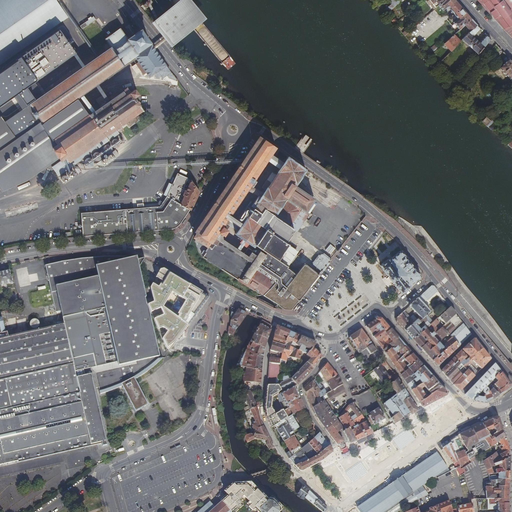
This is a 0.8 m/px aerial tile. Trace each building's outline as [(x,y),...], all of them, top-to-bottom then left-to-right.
[(2,0),(0,2),(0,63),(67,16),(56,1),(55,0),(2,0)] [(166,39),(174,48),(210,19),(195,0),(182,0),(154,23),(164,36),(166,39)] [(386,13),(402,0),(389,0),(392,4),(384,10),(386,13)] [(430,0),(433,4),(432,5),(432,6),(434,9),(435,9),(439,5),(445,0),(430,0)] [(455,0),(445,0),(439,5),(443,10),(448,6),(455,14),(459,19),(454,23),(458,28),(462,25),(464,27),(465,25),(472,19),(468,15),(455,0)] [(511,0),(477,0),(503,29),(510,24),(511,22),(511,0)] [(67,16),(0,63),(0,65),(67,17),(67,16)] [(96,20),(94,16),(81,26),(83,29),(96,20)] [(474,22),(472,19),(465,25),(468,29),(467,30),(467,31),(467,32),(467,34),(468,34),(478,25),(474,22)] [(503,29),(511,37),(511,27),(510,24),(503,29)] [(481,29),(478,25),(468,34),(463,39),(479,54),(491,39),(490,38),(487,35),(480,43),(473,37),(481,29)] [(104,36),(110,44),(111,46),(113,45),(115,47),(113,48),(119,58),(128,52),(133,48),(125,37),(118,26),(104,36)] [(138,27),(125,37),(133,48),(134,47),(135,49),(136,48),(148,40),(138,27)] [(18,62),(0,74),(0,108),(14,98),(23,111),(44,96),(35,83),(76,54),(60,31),(18,61),(18,62)] [(451,51),(461,41),(454,35),(444,44),(451,51)] [(157,41),(152,45),(154,48),(159,44),(166,39),(164,36),(157,41)] [(136,57),(138,59),(145,70),(148,74),(152,70),(157,67),(163,63),(154,48),(152,45),(148,40),(136,48),(138,51),(134,53),(134,54),(136,57)] [(123,62),(119,58),(113,48),(44,96),(23,111),(5,124),(3,120),(0,121),(0,185),(4,192),(30,180),(40,173),(44,176),(47,170),(52,173),(58,169),(57,168),(66,161),(71,158),(73,161),(122,126),(128,121),(132,127),(144,119),(140,112),(144,109),(136,97),(141,94),(137,89),(132,93),(126,84),(89,111),(84,105),(79,108),(74,103),(126,66),(124,64),(123,62)] [(123,62),(124,64),(136,57),(134,54),(123,62)] [(511,61),(509,58),(499,67),(511,79),(511,77),(511,61)] [(145,70),(138,59),(135,61),(142,71),(145,70)] [(162,72),(167,69),(163,63),(157,67),(160,72),(160,73),(162,72)] [(167,69),(162,72),(164,74),(166,74),(175,78),(170,73),(167,69)] [(499,105),(493,112),(494,113),(497,116),(503,110),(499,105)] [(487,126),(488,125),(497,116),(494,113),(488,119),(487,118),(487,117),(486,117),(486,118),(483,121),(483,122),(487,126)] [(493,124),(499,119),(497,116),(488,125),(493,131),(497,128),(493,124)] [(69,166),(71,165),(122,126),(73,161),(71,158),(66,161),(57,168),(58,169),(60,172),(61,172),(63,170),(68,167),(69,166)] [(118,133),(116,133),(115,134),(114,134),(113,135),(112,137),(112,138),(112,139),(113,141),(114,142),(115,142),(116,143),(118,143),(119,142),(120,141),(121,140),(121,139),(121,137),(121,136),(120,135),(119,134),(118,133)] [(225,227),(227,223),(239,204),(249,189),(252,185),(267,160),(273,152),(276,154),(279,150),(259,136),(246,157),(243,162),(198,232),(199,233),(197,237),(203,253),(205,255),(204,256),(211,260),(210,262),(226,272),(226,270),(239,279),(238,279),(256,290),(258,291),(268,297),(278,303),(277,305),(279,306),(280,304),(286,308),(292,308),(299,299),(300,299),(318,277),(319,274),(312,268),(305,262),(297,272),(287,266),(288,264),(277,257),(288,241),(285,239),(294,226),(290,223),(301,206),(306,209),(314,197),(295,184),(304,172),(308,175),(310,172),(286,155),(284,159),(278,167),(262,192),(259,196),(251,209),(246,205),(238,219),(243,222),(238,230),(236,233),(254,245),(255,243),(267,251),(266,253),(260,250),(258,253),(249,247),(244,253),(228,243),(227,242),(225,240),(224,239),(224,238),(229,230),(225,227)] [(109,140),(108,140),(106,140),(105,141),(104,142),(104,143),(103,144),(104,146),(104,147),(105,148),(106,149),(108,149),(109,149),(110,148),(111,147),(112,146),(113,145),(113,143),(112,142),(111,141),(110,140),(109,140)] [(98,148),(97,148),(96,148),(94,149),(93,150),(93,151),(92,153),(93,154),(93,155),(94,156),(95,157),(97,157),(98,157),(99,156),(100,155),(101,154),(101,153),(101,151),(101,150),(100,149),(98,148)] [(278,167),(284,159),(276,154),(273,152),(267,160),(278,167)] [(89,155),(88,155),(87,155),(86,156),(85,156),(84,158),(84,159),(84,160),(85,161),(86,162),(87,163),(88,163),(89,163),(90,162),(91,161),(92,160),(92,159),(92,158),(91,156),(90,156),(89,155)] [(224,158),(192,160),(192,162),(193,165),(221,163),(243,162),(246,157),(224,158)] [(189,210),(189,211),(197,194),(190,182),(186,191),(185,190),(182,196),(184,196),(180,205),(179,205),(189,210)] [(127,209),(82,213),(84,236),(134,232),(173,229),(174,228),(176,228),(178,227),(179,225),(189,210),(179,205),(180,205),(167,198),(162,206),(127,209)] [(297,228),(309,211),(306,209),(301,206),(290,223),(294,226),(297,228)] [(299,248),(288,241),(277,257),(288,264),(299,248)] [(410,286),(422,276),(417,269),(416,269),(407,258),(407,257),(401,250),(390,257),(379,265),(390,279),(401,294),(411,287),(410,286)] [(321,257),(314,265),(322,271),(331,260),(330,259),(329,260),(324,256),(321,257)] [(0,443),(5,464),(103,441),(92,390),(87,368),(152,353),(155,352),(139,267),(145,257),(116,263),(115,258),(119,257),(111,257),(102,257),(93,258),(81,259),(46,267),(56,312),(59,312),(62,325),(4,338),(3,330),(0,330),(0,443)] [(312,268),(314,265),(307,259),(305,262),(312,268)] [(0,286),(9,284),(10,285),(11,285),(8,270),(0,272),(0,286)] [(190,322),(195,315),(204,304),(209,297),(209,296),(201,291),(191,285),(173,274),(166,270),(165,272),(163,270),(159,271),(155,279),(153,283),(151,287),(152,291),(153,296),(154,302),(148,304),(159,329),(163,327),(167,330),(162,338),(164,343),(167,348),(170,346),(175,342),(178,339),(190,322)] [(421,296),(425,301),(427,300),(428,301),(438,292),(434,286),(431,286),(421,296)] [(430,312),(423,304),(425,301),(421,296),(410,306),(420,317),(418,318),(423,324),(427,320),(431,324),(432,323),(439,317),(438,315),(435,318),(434,317),(431,320),(427,315),(430,312)] [(293,309),(298,313),(303,307),(298,303),(293,309)] [(451,309),(450,307),(439,317),(442,320),(445,324),(456,315),(451,309)] [(236,333),(248,313),(241,310),(239,309),(236,314),(233,312),(232,317),(234,318),(232,321),(232,326),(234,327),(233,328),(230,326),(229,333),(231,334),(231,335),(232,336),(233,334),(234,335),(236,336),(237,333),(236,333)] [(408,320),(411,317),(405,310),(402,313),(408,320)] [(406,330),(412,324),(408,320),(402,313),(397,317),(397,319),(406,330)] [(417,319),(414,315),(411,317),(408,320),(412,324),(417,319)] [(459,319),(456,315),(445,324),(441,327),(438,330),(436,331),(438,333),(436,334),(438,336),(439,337),(441,340),(447,334),(444,331),(459,319)] [(381,328),(385,334),(391,328),(388,325),(381,317),(378,317),(376,318),(381,325),(380,326),(382,328),(381,328)] [(435,326),(442,320),(439,317),(432,323),(435,326)] [(376,318),(372,321),(366,325),(368,329),(377,341),(385,334),(381,328),(382,328),(380,326),(381,325),(376,318)] [(425,329),(426,328),(423,324),(418,318),(417,319),(412,324),(406,330),(410,335),(414,339),(425,329)] [(271,328),(272,325),(267,322),(262,320),(260,324),(271,328)] [(438,330),(435,326),(432,323),(431,324),(426,328),(425,329),(430,334),(433,332),(434,333),(435,332),(436,331),(438,330)] [(464,325),(462,323),(448,336),(449,337),(440,346),(444,350),(454,341),(453,339),(466,328),(464,325)] [(272,329),(271,328),(260,324),(259,324),(252,333),(268,338),(272,329)] [(280,327),(279,327),(278,327),(276,333),(273,341),(281,344),(285,346),(291,332),(288,331),(285,329),(280,327)] [(391,328),(385,334),(377,341),(380,345),(383,349),(391,342),(398,336),(394,332),(391,328)] [(453,339),(454,341),(459,346),(471,335),(468,331),(466,328),(453,339)] [(356,332),(367,348),(372,344),(373,344),(363,331),(362,329),(358,331),(356,332)] [(431,336),(434,333),(433,332),(430,334),(425,329),(414,339),(419,345),(423,349),(429,344),(426,340),(432,336),(431,336)] [(290,348),(292,343),(296,334),(293,333),(291,332),(285,346),(283,350),(288,352),(290,348)] [(353,334),(350,336),(361,352),(362,352),(367,348),(356,332),(353,334)] [(266,344),(268,338),(252,333),(248,339),(265,348),(266,344)] [(296,334),(292,343),(297,345),(302,336),(299,335),(296,334)] [(303,353),(307,355),(313,348),(317,345),(316,342),(310,340),(302,336),(297,345),(292,343),(290,348),(303,353)] [(357,355),(361,352),(350,336),(348,337),(346,338),(357,355)] [(400,338),(398,336),(391,342),(394,347),(397,345),(402,341),(400,338)] [(438,343),(432,336),(426,340),(429,344),(423,349),(427,354),(430,358),(432,360),(442,352),(444,350),(440,346),(438,343)] [(346,338),(345,339),(356,356),(357,355),(346,338)] [(264,353),(265,348),(248,339),(242,347),(263,357),(264,353)] [(462,350),(470,358),(482,349),(479,345),(475,340),(474,339),(466,347),(462,350)] [(271,347),(270,350),(277,353),(281,344),(273,341),(271,347)] [(402,341),(397,345),(399,348),(397,349),(399,351),(406,345),(404,343),(402,341)] [(444,350),(442,352),(447,357),(453,351),(459,346),(454,341),(444,350)] [(383,349),(386,353),(394,347),(391,342),(383,349)] [(372,344),(367,348),(371,354),(377,350),(375,347),(372,344)] [(399,353),(402,357),(410,350),(408,348),(406,345),(399,351),(397,349),(399,348),(397,345),(394,347),(386,353),(390,359),(396,354),(397,355),(399,353)] [(263,365),(263,357),(242,347),(240,362),(237,362),(236,365),(240,365),(247,367),(262,371),(263,365)] [(287,356),(299,360),(303,353),(290,348),(288,352),(283,350),(281,354),(281,359),(280,360),(282,360),(281,362),(285,363),(287,356)] [(318,353),(316,351),(313,348),(307,355),(306,356),(311,360),(291,378),(295,382),(297,385),(307,375),(318,362),(323,358),(318,353)] [(465,362),(462,366),(464,367),(465,366),(466,366),(469,369),(471,367),(477,374),(491,360),(487,355),(482,349),(470,358),(468,360),(465,362)] [(411,351),(410,350),(402,357),(399,359),(393,364),(401,375),(408,369),(403,362),(406,360),(413,354),(411,351)] [(444,374),(445,375),(451,369),(462,359),(464,360),(466,358),(461,351),(442,369),(442,372),(444,374)] [(447,357),(442,352),(432,360),(435,363),(436,365),(439,365),(442,362),(447,357)] [(87,368),(92,390),(97,389),(94,372),(153,359),(152,353),(87,368)] [(399,359),(397,355),(396,354),(390,359),(392,361),(393,364),(399,359)] [(406,360),(411,366),(418,359),(416,356),(413,354),(406,360)] [(99,394),(110,390),(118,386),(131,412),(144,405),(131,380),(137,376),(143,372),(149,367),(155,362),(159,358),(153,359),(94,372),(97,389),(99,394)] [(421,362),(418,359),(411,366),(408,369),(401,375),(405,380),(423,365),(421,362)] [(462,366),(465,362),(464,360),(462,359),(451,369),(445,375),(446,377),(448,379),(462,366)] [(383,383),(388,379),(395,374),(393,372),(389,375),(383,368),(388,364),(386,361),(374,370),(383,383)] [(279,378),(280,364),(269,363),(268,371),(268,378),(279,378)] [(322,376),(326,383),(327,382),(337,375),(333,371),(331,367),(327,363),(323,368),(318,374),(320,377),(322,376)] [(415,379),(418,377),(423,383),(424,382),(425,381),(427,380),(432,375),(429,372),(425,367),(423,365),(405,380),(412,391),(417,387),(414,383),(416,382),(415,379)] [(497,368),(495,365),(465,396),(469,398),(472,401),(476,397),(482,391),(485,395),(490,389),(491,388),(492,387),(489,383),(494,378),(498,374),(499,375),(501,373),(500,372),(497,368)] [(453,384),(454,385),(467,370),(464,367),(462,366),(448,379),(451,382),(453,384)] [(464,367),(467,370),(474,377),(476,375),(477,374),(471,367),(469,369),(466,366),(465,366),(464,367)] [(261,377),(262,371),(247,367),(246,371),(244,371),(243,380),(261,383),(261,377)] [(474,377),(467,370),(454,385),(457,388),(460,392),(468,384),(474,377)] [(494,378),(497,381),(501,377),(506,384),(505,386),(508,390),(510,388),(511,385),(505,378),(501,373),(499,375),(498,374),(494,378)] [(397,377),(395,374),(388,379),(391,383),(398,379),(397,377)] [(337,375),(327,382),(326,383),(325,383),(329,391),(343,383),(342,382),(337,375)] [(432,375),(427,380),(428,382),(427,383),(425,381),(424,382),(423,383),(424,385),(427,389),(427,390),(438,382),(435,378),(432,375)] [(417,387),(423,383),(418,377),(415,379),(416,382),(414,383),(417,387)] [(492,387),(491,388),(498,396),(504,392),(508,390),(505,386),(506,384),(501,377),(497,381),(492,387)] [(278,384),(281,390),(295,382),(291,378),(278,384)] [(393,388),(398,394),(405,389),(401,384),(398,379),(391,383),(391,384),(393,388)] [(306,396),(318,388),(312,380),(312,381),(312,382),(303,389),(306,396)] [(427,390),(432,394),(442,387),(440,384),(438,382),(427,390)] [(323,389),(326,393),(328,392),(329,391),(325,383),(321,386),(323,389)] [(328,392),(326,393),(329,399),(345,390),(343,383),(329,391),(328,392)] [(424,391),(421,388),(424,385),(423,383),(417,387),(412,391),(415,397),(419,402),(420,404),(432,394),(427,390),(427,389),(424,391)] [(278,384),(276,384),(267,386),(266,390),(266,400),(279,391),(281,390),(278,384)] [(380,400),(382,405),(384,403),(390,399),(394,397),(395,396),(393,393),(388,396),(387,393),(393,388),(391,384),(377,394),(379,398),(380,397),(381,399),(380,400)] [(296,390),(294,386),(294,385),(280,393),(278,394),(278,395),(279,399),(278,399),(279,402),(280,404),(281,406),(282,409),(287,407),(290,407),(293,405),(292,403),(294,402),(293,399),(299,396),(297,392),(296,390)] [(350,389),(352,395),(359,392),(357,387),(350,389)] [(442,387),(432,394),(436,400),(441,397),(446,394),(446,391),(442,387)] [(309,402),(311,408),(316,405),(323,401),(321,398),(317,400),(316,397),(319,395),(320,396),(326,393),(323,389),(320,391),(319,390),(318,388),(306,396),(308,401),(309,402)] [(398,394),(403,403),(411,397),(405,389),(398,394)] [(482,398),(476,397),(472,401),(473,402),(474,403),(486,404),(493,400),(490,395),(490,389),(485,395),(482,398)] [(260,397),(253,399),(249,391),(241,390),(248,405),(237,409),(238,413),(246,411),(250,409),(259,407),(260,397)] [(280,393),(279,391),(266,400),(265,407),(266,413),(266,416),(267,420),(269,424),(270,428),(274,425),(279,422),(276,416),(275,406),(280,404),(279,402),(278,399),(279,399),(278,395),(278,394),(280,393)] [(410,414),(403,403),(398,394),(395,396),(394,397),(394,399),(391,400),(392,402),(393,403),(395,404),(395,405),(403,417),(406,416),(410,414)] [(436,400),(432,394),(420,404),(423,407),(424,408),(430,404),(436,400)] [(290,407),(287,407),(282,409),(287,418),(292,415),(305,407),(304,405),(299,396),(293,399),(294,402),(292,403),(293,405),(290,407)] [(415,413),(419,411),(411,397),(403,403),(410,414),(411,415),(415,413)] [(402,418),(403,417),(395,405),(395,404),(393,403),(392,402),(391,400),(390,399),(384,403),(386,406),(388,409),(393,417),(391,418),(394,422),(399,420),(402,418)] [(339,412),(336,409),(335,411),(335,413),(332,414),(323,401),(316,405),(311,408),(313,408),(316,416),(318,419),(326,430),(335,418),(338,415),(337,414),(339,412)] [(351,404),(349,405),(344,411),(341,414),(339,417),(341,422),(346,430),(349,429),(356,425),(353,421),(361,416),(354,406),(353,403),(351,404)] [(383,408),(383,406),(378,409),(367,416),(369,419),(368,420),(372,426),(373,425),(375,426),(385,419),(383,416),(387,413),(386,411),(383,408)] [(253,423),(252,424),(253,430),(263,426),(261,421),(259,417),(259,416),(258,412),(259,407),(250,409),(251,412),(254,421),(253,422),(253,423)] [(279,422),(274,425),(284,441),(293,434),(292,431),(299,427),(292,415),(287,418),(279,422)] [(373,433),(361,416),(353,421),(356,425),(362,421),(364,424),(358,427),(365,437),(369,435),(373,433)] [(499,417),(496,417),(492,419),(497,433),(503,429),(501,424),(499,417)] [(337,432),(342,428),(338,422),(335,418),(326,430),(341,449),(343,450),(346,448),(347,445),(346,444),(343,440),(341,437),(337,432)] [(490,436),(497,433),(492,419),(486,422),(482,423),(485,430),(486,430),(490,436)] [(482,423),(476,426),(472,429),(477,441),(480,447),(485,455),(489,453),(491,451),(490,449),(490,448),(489,449),(484,440),(490,436),(486,430),(485,430),(482,423)] [(358,427),(356,425),(349,429),(356,441),(360,439),(365,437),(358,427)] [(265,444),(269,449),(274,446),(270,438),(263,426),(253,430),(253,432),(253,433),(254,438),(266,440),(265,444)] [(346,436),(351,444),(353,442),(356,441),(349,429),(346,430),(343,431),(346,436)] [(465,432),(460,435),(466,448),(467,451),(470,450),(477,460),(481,458),(485,455),(480,447),(477,441),(472,429),(465,432)] [(490,448),(490,449),(499,442),(505,436),(504,433),(503,429),(497,433),(490,436),(484,440),(489,449),(490,448)] [(253,433),(253,432),(245,434),(244,436),(246,441),(254,438),(253,433)] [(309,442),(305,445),(318,462),(322,460),(327,456),(332,452),(332,449),(319,432),(309,442)] [(293,436),(294,435),(293,434),(284,441),(290,451),(286,453),(289,458),(301,448),(293,436)] [(508,444),(505,436),(499,442),(500,445),(499,446),(501,449),(502,453),(510,450),(508,444)] [(454,438),(454,439),(459,451),(463,449),(458,438),(455,440),(454,438)] [(450,442),(453,448),(455,452),(459,451),(454,439),(453,439),(450,441),(450,442)] [(453,448),(450,442),(447,445),(443,448),(456,468),(460,466),(455,453),(455,452),(453,448)] [(300,470),(302,471),(309,467),(317,463),(318,462),(305,445),(301,448),(289,458),(292,462),(300,470)] [(455,453),(460,466),(469,461),(465,453),(463,449),(459,451),(455,452),(455,453)] [(472,463),(477,460),(470,450),(467,451),(466,452),(467,455),(469,459),(470,460),(472,463)] [(499,460),(497,457),(495,453),(493,454),(491,456),(494,466),(510,458),(510,450),(502,453),(499,455),(500,456),(501,459),(499,460)] [(357,508),(360,511),(383,511),(422,485),(427,482),(437,475),(447,468),(436,453),(397,480),(357,508)] [(494,466),(491,456),(490,456),(483,461),(489,474),(498,473),(510,471),(510,465),(510,458),(494,466)] [(450,472),(447,468),(437,475),(438,478),(450,472)] [(510,471),(498,473),(489,474),(489,475),(490,480),(510,480),(510,476),(510,471)] [(437,475),(427,482),(428,483),(438,478),(437,475)] [(509,499),(509,491),(510,480),(490,480),(490,483),(487,484),(487,487),(486,487),(487,498),(491,499),(509,499)] [(224,491),(228,495),(226,497),(222,501),(231,511),(256,511),(259,510),(260,511),(277,511),(279,510),(269,498),(259,486),(258,486),(251,481),(234,484),(224,491)] [(306,488),(303,485),(298,494),(305,498),(308,490),(306,488)] [(383,511),(399,511),(411,505),(429,495),(422,485),(383,511)] [(313,495),(308,490),(305,498),(322,511),(325,511),(327,511),(327,508),(313,495)] [(222,493),(218,496),(222,501),(226,497),(222,493)] [(272,494),(269,498),(279,510),(283,507),(272,494)] [(491,504),(491,499),(487,498),(487,509),(498,509),(497,511),(509,511),(509,504),(491,504)] [(426,511),(458,511),(457,508),(454,509),(454,506),(451,500),(440,504),(432,507),(432,510),(426,511)] [(231,511),(222,501),(215,507),(210,501),(197,511),(231,511)] [(458,507),(459,511),(475,511),(474,503),(458,506),(458,507)]
